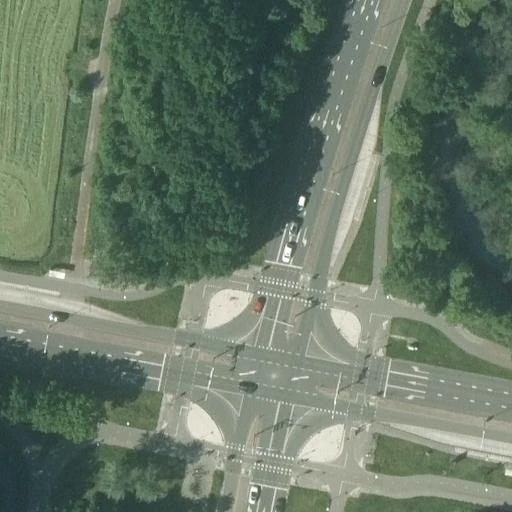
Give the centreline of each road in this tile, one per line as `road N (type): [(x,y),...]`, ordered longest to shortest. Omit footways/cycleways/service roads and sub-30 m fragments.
road 1 (secondary): [(298,362),(405,0)]
road 2 (secondary): [(366,0),(261,355)]
road 3 (secondary): [(261,355),(0,305)]
road 4 (secondary): [(0,343),(253,390)]
road 5 (secondary): [(289,398),(511,439)]
road 6 (secondary): [(511,400),(298,362)]
road 7 (secondary): [(253,390),(227,511)]
